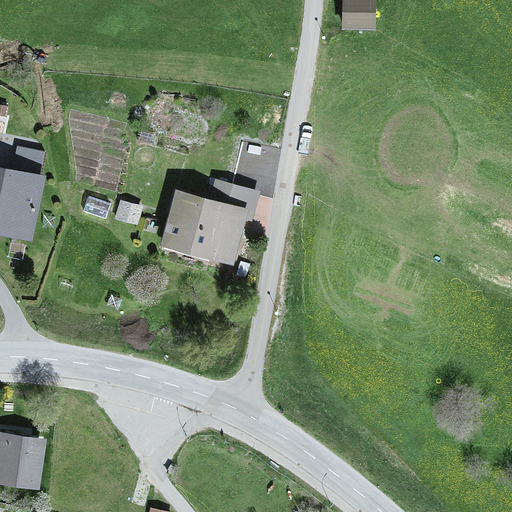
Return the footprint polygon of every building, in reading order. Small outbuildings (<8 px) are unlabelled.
[(372,0),(338,0),(338,24),(372,24),(372,0)] [(38,168),(0,160),(0,229),(25,234),(38,168)] [(256,189),(210,177),(205,194),(238,203),(235,217),(247,221),(256,189)] [(168,186),(155,243),(225,260),(235,217),(238,203),(205,194),(168,186)] [(37,432),(0,426),(0,478),(29,483),(37,432)] [(162,511),(164,506),(143,502),(140,511),(162,511)]
